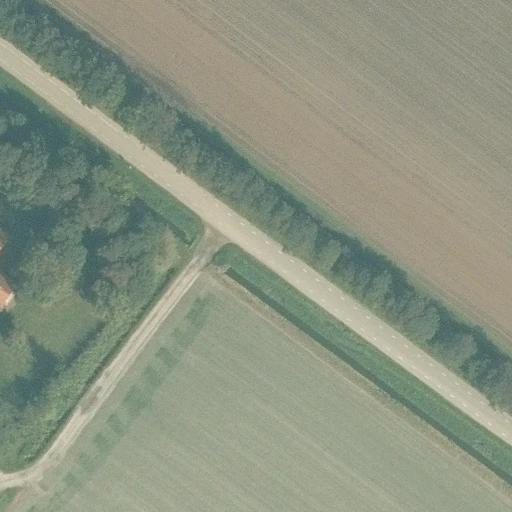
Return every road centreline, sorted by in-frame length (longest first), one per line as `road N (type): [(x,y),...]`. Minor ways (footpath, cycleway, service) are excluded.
road 1 (unclassified): [(511,434),(0,51)]
road 2 (track): [(0,478),(35,478),(226,221)]
